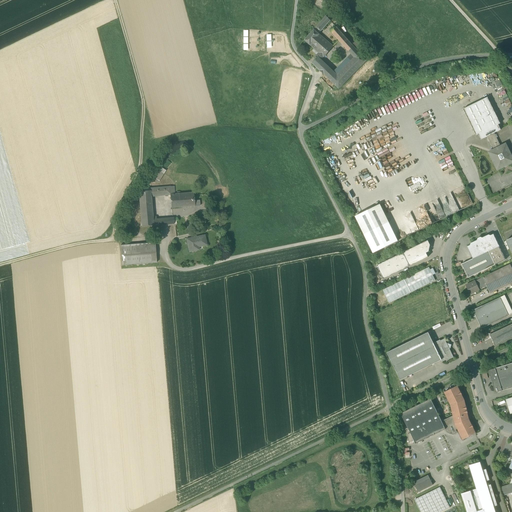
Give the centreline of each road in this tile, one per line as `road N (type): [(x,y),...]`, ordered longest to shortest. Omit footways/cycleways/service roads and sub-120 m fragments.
road 1 (unclassified): [(403,511),(393,424),(364,316),(364,266),(300,130)]
road 2 (residential): [(511,204),(465,227),(446,253),(485,408),(511,430)]
road 3 (track): [(114,0),(141,93),(139,175),(114,221),(116,241)]
road 4 (residential): [(300,130),(428,63),(511,54)]
road 5 (track): [(163,237),(93,240),(0,265)]
road 6 (residential): [(297,0),(291,39),(312,71),(300,130)]
